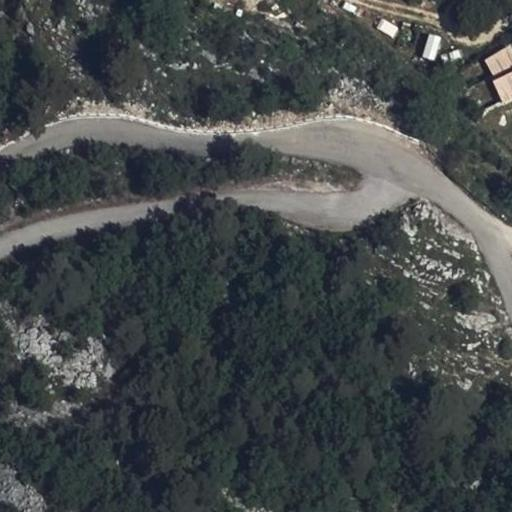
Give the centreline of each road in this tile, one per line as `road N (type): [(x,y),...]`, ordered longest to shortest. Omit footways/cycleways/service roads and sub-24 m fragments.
road 1 (unclassified): [(404,165),(384,190),(348,210),(217,201),(89,216),(0,246)]
road 2 (tertiary): [(0,163),(78,130),(121,129),(233,143),(349,142),(404,165)]
road 3 (tertiary): [(404,165),(459,200),(489,233),(511,286)]
